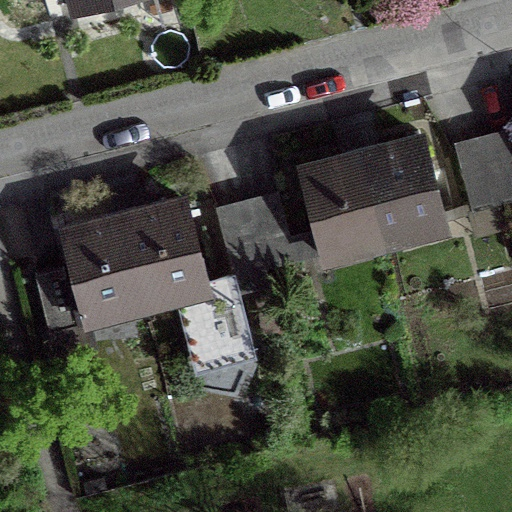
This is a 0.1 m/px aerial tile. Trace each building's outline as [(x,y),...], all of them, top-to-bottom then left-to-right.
[(67,0),(71,15),(127,0),(67,0)] [(511,138),(500,142),(484,146),(471,149),(455,153),(470,212),(499,204),(511,201),(511,138)] [(350,160),(299,174),(321,256),(381,240),(442,225),(420,142),(375,154),(360,158),(350,160)] [(276,201),(246,208),(217,216),(230,266),(241,272),(261,267),(290,260),(276,201)] [(110,222),(61,235),(82,318),(143,302),(174,295),(190,356),(245,342),(229,278),(203,284),(183,204),(134,216),(122,219),(110,222)] [(46,335),(75,328),(60,270),(32,277),(46,335)]
